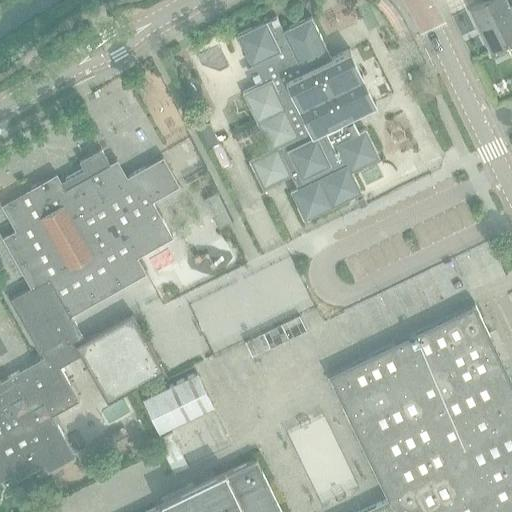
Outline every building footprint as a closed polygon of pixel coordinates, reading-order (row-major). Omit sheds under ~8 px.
[(484,0),(469,7),(470,9),(471,9),(480,27),(481,26),(484,33),(483,34),(489,48),(489,49),(490,51),(511,39),(511,12),(506,0),(484,0)] [(257,84),(243,91),(270,147),(249,158),(263,186),(291,173),(297,186),(290,190),(304,219),(361,191),(351,170),(379,156),(365,127),(358,130),(345,102),(352,99),(345,86),(360,79),(346,49),(331,57),(311,16),(283,29),(277,15),(237,34),(251,63),(253,62),(257,71),(252,74),(257,84)] [(218,139),(209,121),(199,126),(208,144),(218,139)] [(49,176),(1,203),(2,205),(3,205),(16,227),(15,227),(15,228),(2,235),(3,237),(4,237),(16,259),(16,260),(17,262),(18,262),(31,285),(30,285),(31,286),(9,298),(40,351),(42,350),(69,334),(75,344),(84,338),(70,314),(146,272),(137,256),(173,235),(152,199),(180,184),(163,155),(127,175),(128,176),(120,180),(109,162),(101,147),(80,159),(84,167),(54,185),(49,176)] [(407,155),(364,175),(374,197),(418,176),(407,155)] [(231,221),(216,191),(205,197),(220,227),(231,221)] [(281,511),(255,458),(143,511),(511,511),(511,381),(475,303),(474,302),(328,374),(388,498),(358,511),(281,511)] [(75,344),(80,353),(107,401),(163,369),(131,312),(84,338),(75,344)] [(306,330),(298,314),(244,341),(251,356),(306,330)] [(0,479),(12,472),(16,479),(43,464),(47,471),(75,456),(52,415),(79,399),(60,365),(80,353),(75,344),(69,334),(42,350),(45,355),(0,380),(0,479)] [(212,405),(196,372),(170,385),(140,400),(159,431),(212,405)]
